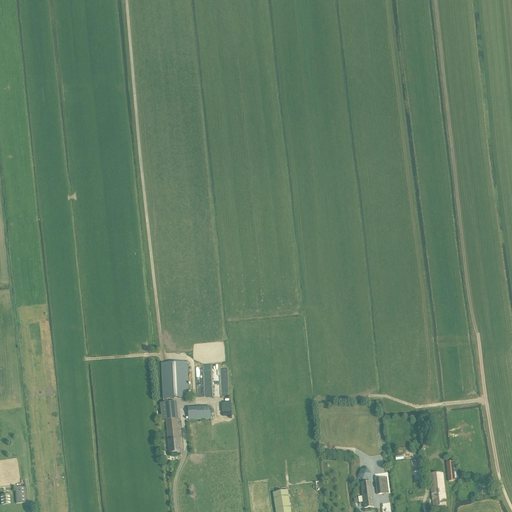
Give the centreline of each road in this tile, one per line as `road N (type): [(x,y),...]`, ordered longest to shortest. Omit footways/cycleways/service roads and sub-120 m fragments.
road 1 (track): [(176,511),(186,452),(182,408),(194,403),(192,362),(162,354),(125,0)]
road 2 (track): [(478,338),(437,0)]
road 3 (track): [(511,505),(495,461),(478,338),(429,337)]
